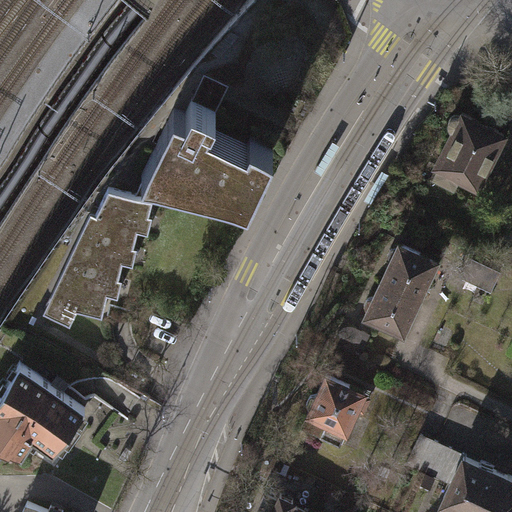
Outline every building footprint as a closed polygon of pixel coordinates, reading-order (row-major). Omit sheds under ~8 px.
[(203,72),(191,98),(215,109),(227,83),(203,72)] [(191,98),(185,110),(173,106),(153,146),(141,172),(248,201),(273,147),(245,133),(239,146),(206,131),(215,109),(191,98)] [(452,129),(434,165),(477,186),(504,132),(462,111),(460,115),(454,114),(449,117),(448,123),(452,129)] [(154,197),(109,185),(49,310),(71,321),(77,306),(103,312),(107,292),(116,294),(123,260),(131,261),(139,229),(148,230),(154,197)] [(419,295),(437,257),(399,241),(397,245),(391,245),(386,252),(389,260),(382,278),(419,295)] [(497,270),(471,259),(464,275),(490,287),(497,270)] [(402,333),(419,295),(382,278),(373,295),(367,295),(363,303),(366,311),(365,315),(402,333)] [(333,342),(358,353),(368,332),(352,325),(347,324),(341,326),(333,342)] [(0,451),(7,441),(22,452),(33,438),(52,451),(85,407),(22,361),(0,390),(0,451)] [(308,409),(307,412),(345,430),(355,408),(363,411),(369,397),(362,394),(364,389),(326,372),(317,392),(309,394),(305,403),(308,409)] [(450,481),(464,452),(420,432),(407,462),(450,481)] [(450,481),(443,498),(473,511),(511,511),(511,474),(464,452),(450,481)] [(308,511),(309,511),(290,503),(293,497),(279,491),(277,496),(264,490),(253,511),(308,511)] [(56,511),(27,500),(22,511),(56,511)]
